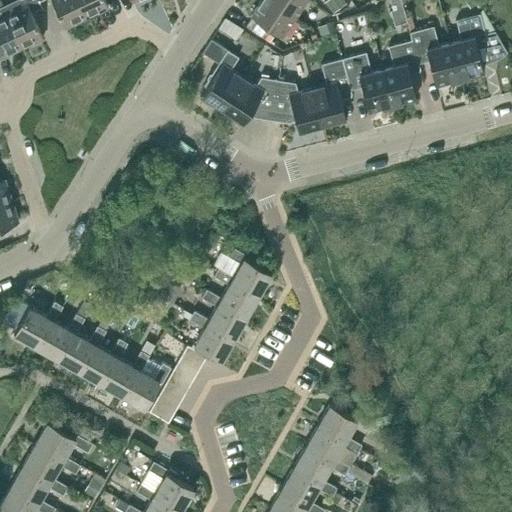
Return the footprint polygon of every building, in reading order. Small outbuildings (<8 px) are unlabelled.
[(42,6),(39,0),(15,0),(2,6),(5,12),(22,47),(43,37),(31,11),(42,6)] [(52,0),(65,26),(87,16),(79,0),(52,0)] [(79,0),(87,16),(108,6),(105,0),(79,0)] [(282,35),(294,17),(269,0),(260,0),(251,14),(261,21),(282,35)] [(269,0),(294,17),(305,0),(269,0)] [(344,0),(326,0),(325,1),(333,12),(346,2),(344,0)] [(401,0),(392,0),(395,10),(403,8),(401,0)] [(0,56),(22,47),(2,6),(0,7),(0,56)] [(461,38),(450,41),(460,81),(471,78),(470,75),(483,71),(477,45),(488,42),(480,12),(456,18),(461,38)] [(261,21),(251,14),(244,24),(254,31),(261,21)] [(334,29),(332,20),(317,26),(321,35),(334,29)] [(460,81),(450,41),(439,44),(434,24),(409,31),(411,38),(419,61),(429,58),(436,84),(449,80),(450,84),(460,81)] [(223,107),(243,76),(231,67),(239,56),(225,47),(212,38),(211,38),(202,51),(219,62),(204,84),(207,86),(200,97),(212,104),(214,101),(223,107)] [(421,68),(419,61),(411,38),(388,45),(393,64),(382,67),(393,107),(403,104),(402,101),(416,97),(409,71),(421,68)] [(366,51),(342,57),(350,87),(361,84),(368,110),(382,106),(383,110),(393,107),(382,67),(371,70),(366,51)] [(352,93),(350,87),(342,57),(321,63),(326,83),(312,86),(322,123),(332,120),(333,124),(346,120),(340,96),(352,93)] [(256,84),(243,76),(223,107),(232,113),(229,116),(241,124),(250,110),(255,113),(255,116),(271,118),(278,78),(261,76),(256,84)] [(322,123),(312,86),(298,90),(296,81),(278,78),(271,118),(288,121),(289,118),(295,116),(299,133),(313,129),(312,125),(322,123)] [(5,178),(0,180),(0,179),(0,203),(12,199),(5,178)] [(0,226),(19,221),(12,199),(0,203),(0,226)] [(240,262),(233,275),(231,279),(258,295),(271,272),(244,257),(245,255),(231,246),(226,254),(240,262)] [(231,279),(233,275),(219,267),(214,275),(228,283),(220,297),(219,300),(246,316),(258,295),(231,279)] [(193,275),(185,270),(180,279),(188,283),(193,275)] [(52,318),(55,320),(71,290),(63,285),(54,300),(55,301),(46,315),(29,305),(14,332),(36,345),(52,318)] [(219,300),(220,297),(206,289),(202,297),(216,305),(208,318),(207,321),(234,337),(246,316),(219,300)] [(73,330),(76,332),(92,304),(84,300),(68,328),(55,320),(52,318),(36,345),(57,357),(73,330)] [(207,321),(208,318),(194,310),(190,319),(204,327),(194,344),(222,359),(234,337),(207,321)] [(89,340),(76,332),(73,330),(57,357),(79,370),(95,343),(97,344),(106,330),(97,325),(89,340)] [(95,343),(79,370),(100,382),(116,355),(119,357),(127,342),(119,338),(111,352),(97,344),(95,343)] [(182,354),(200,364),(206,355),(187,344),(182,354)] [(137,367),(141,369),(149,355),(142,350),(133,365),(119,357),(116,355),(100,382),(121,395),(137,367)] [(195,374),(200,364),(182,354),(176,363),(195,374)] [(137,367),(121,395),(144,408),(159,381),(161,382),(171,367),(162,362),(154,377),(141,369),(137,367)] [(171,372),(190,383),(195,374),(176,363),(171,372)] [(166,382),(184,392),(190,383),(171,372),(166,382)] [(179,402),(184,392),(166,382),(160,391),(179,402)] [(174,411),(179,402),(160,391),(155,400),(174,411)] [(174,411),(155,400),(150,410),(168,420),(174,411)] [(330,403),(317,425),(344,441),(343,444),(357,452),(361,444),(347,436),(357,418),(330,403)] [(47,421),(35,443),(63,459),(64,456),(72,442),(88,451),(92,443),(76,434),(75,436),(47,421)] [(335,457),(343,444),(344,441),(317,425),(305,446),(332,462),(330,465),(345,473),(346,470),(356,475),(368,482),(372,474),(351,462),(349,465),(335,457)] [(80,465),(64,456),(63,459),(35,443),(22,465),(50,481),(52,477),(60,464),(75,473),(80,465)] [(320,484),(318,487),(332,495),(337,487),(323,479),(330,465),(332,462),(305,446),(292,468),(320,484)] [(120,459),(115,467),(126,474),(131,466),(120,459)] [(154,494),(181,509),(193,487),(167,472),(169,469),(154,460),(149,469),(163,477),(155,491),(154,494)] [(67,486),(52,477),(50,481),(22,465),(10,486),(38,502),(40,499),(47,486),(62,494),(67,486)] [(310,500),(318,487),(320,484),(292,468),(280,489),(308,505),(306,508),(312,511),(322,511),(324,508),(310,500)] [(352,482),(356,475),(346,470),(345,473),(343,477),(352,482)] [(92,476),(83,491),(94,497),(102,482),(92,476)] [(154,494),(155,491),(141,482),(137,490),(151,499),(143,511),(178,511),(181,509),(154,494)] [(51,511),(54,507),(40,499),(38,502),(10,486),(0,503),(0,508),(6,511),(31,511),(35,507),(44,511),(51,511)] [(269,511),(303,511),(306,508),(308,505),(280,489),(268,511),(269,511)] [(120,497),(115,506),(124,511),(129,504),(129,503),(120,497)]
